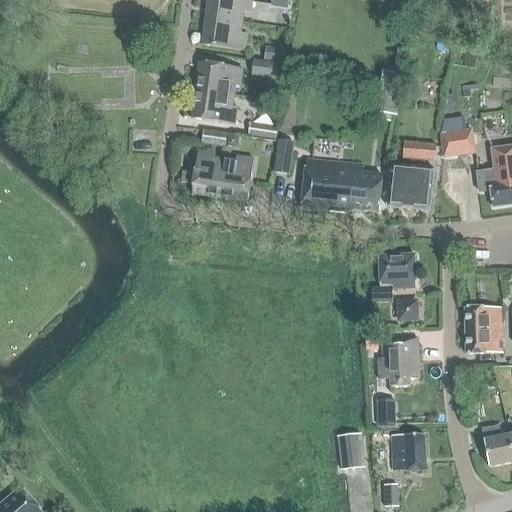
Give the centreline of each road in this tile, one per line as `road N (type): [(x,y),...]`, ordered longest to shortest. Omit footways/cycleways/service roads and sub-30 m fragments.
road 1 (residential): [(185,0),(161,194),(167,206),(289,228),(447,230)]
road 2 (residential): [(478,511),(450,401),(447,230)]
